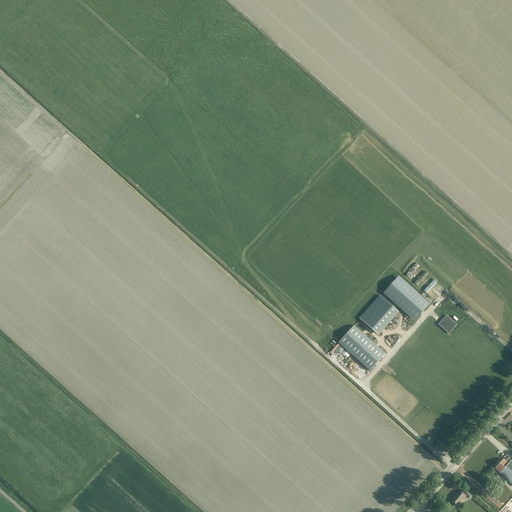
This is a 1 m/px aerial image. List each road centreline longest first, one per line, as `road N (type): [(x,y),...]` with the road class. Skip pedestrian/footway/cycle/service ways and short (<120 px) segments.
road 1 (unknown): [(511,340),(445,291),(369,373),(371,384),(456,461)]
road 2 (tertiary): [(411,511),(511,399)]
